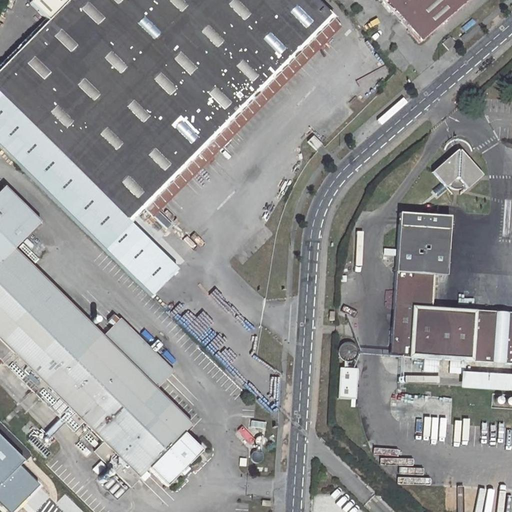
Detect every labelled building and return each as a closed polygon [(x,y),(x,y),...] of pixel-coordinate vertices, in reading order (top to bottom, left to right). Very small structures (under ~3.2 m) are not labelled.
[(332,19),(333,18),(314,0),(30,0),(29,3),(47,21),(0,68),(0,95),(129,224),(130,223),(332,19)] [(379,0),(417,43),(467,0),(379,0)] [(130,223),(138,231),(341,27),(332,19),(130,223)] [(447,51),(455,44),(449,37),(441,44),(447,51)] [(312,136),(307,142),(315,150),(320,144),(312,136)] [(480,177),(457,150),(431,173),(442,186),(444,184),(447,187),(453,190),(459,190),(464,188),(465,190),(480,177)] [(0,358),(74,433),(82,425),(102,444),(94,452),(129,487),(147,469),(165,487),(200,452),(182,434),(190,426),(172,408),(171,408),(154,391),(173,372),(119,319),(101,338),(13,251),(40,224),(4,188),(0,192),(0,358)] [(398,215),(390,357),(511,364),(511,314),(432,309),(434,276),(445,277),(448,218),(398,215)] [(344,361),(347,362),(352,361),(354,360),(356,357),(357,353),(357,349),(355,346),(352,344),(349,343),(344,344),(341,346),(339,349),(338,352),(339,356),(341,359),(344,361)] [(356,400),(358,369),(339,369),(338,399),(352,400),(356,400)] [(440,386),(508,391),(509,376),(441,371),(440,386)]
